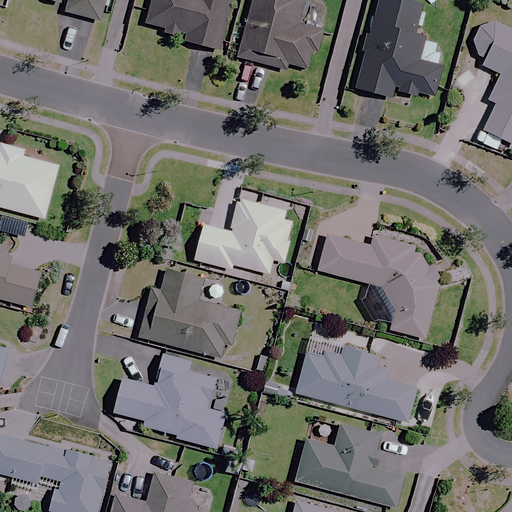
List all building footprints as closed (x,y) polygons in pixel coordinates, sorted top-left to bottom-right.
[(46,0),(45,2),(62,7),(63,1),(67,2),(64,13),(99,22),(104,0),(46,0)] [(163,35),(179,39),(180,34),(186,36),(184,43),(219,51),(230,0),(151,0),(145,26),(164,31),(163,35)] [(250,0),(237,62),(306,77),(312,51),(316,52),(321,30),(297,25),(302,0),(250,0)] [(419,99),(420,95),(432,98),(440,68),(415,62),(422,36),(414,34),(421,6),(396,0),(379,0),(356,90),(391,99),(393,93),(419,99)] [(470,51),(475,53),(474,56),(484,60),(481,66),(500,76),(490,98),(496,101),(482,132),(511,145),(511,33),(485,21),(470,51)] [(0,208),(44,220),(58,167),(0,151),(0,208)] [(294,213),(226,198),(219,230),(201,226),(193,262),(231,270),(231,267),(269,275),(272,261),(283,263),(294,213)] [(372,245),(326,235),(318,272),(380,288),(394,312),(390,331),(424,340),(438,287),(419,248),(373,238),(372,245)] [(0,300),(31,308),(41,272),(13,265),(11,256),(0,246),(0,300)] [(203,280),(165,270),(153,315),(145,313),(138,337),(226,361),(239,313),(197,301),(203,280)] [(377,346),(345,337),(340,358),(307,349),(295,395),(407,425),(416,389),(388,381),(391,371),(372,366),(377,346)] [(190,362),(163,355),(154,388),(122,379),(113,413),(144,422),(142,430),(215,449),(224,415),(206,410),(214,379),(187,372),(190,362)] [(380,436),(339,425),(333,448),(306,441),(295,483),(395,510),(403,479),(371,470),(380,436)] [(92,462),(94,455),(68,448),(67,452),(0,434),(0,474),(11,478),(9,485),(35,492),(37,483),(54,488),(48,511),(49,511),(96,511),(108,466),(92,462)] [(131,453),(119,497),(114,496),(110,511),(196,511),(198,505),(187,502),(192,484),(154,474),(157,460),(131,453)] [(331,511),(296,503),(293,511),(331,511)]
